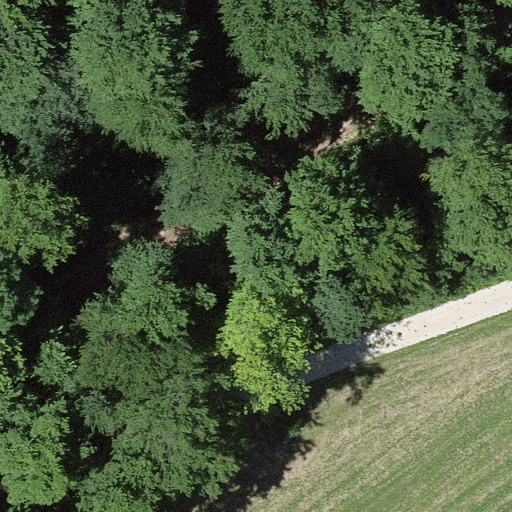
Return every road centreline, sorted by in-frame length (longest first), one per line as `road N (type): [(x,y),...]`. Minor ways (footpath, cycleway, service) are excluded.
road 1 (track): [(506,0),(0,322)]
road 2 (track): [(35,511),(194,424),(511,295)]
